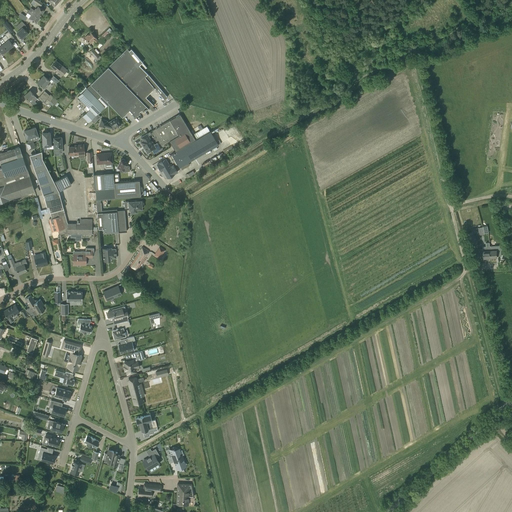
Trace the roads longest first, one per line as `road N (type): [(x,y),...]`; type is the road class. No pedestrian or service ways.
road 1 (track): [(204,427),(466,269)]
road 2 (track): [(464,261),(202,410)]
road 3 (residential): [(0,300),(32,281),(106,277),(143,236)]
road 4 (unclassified): [(388,511),(511,400)]
road 5 (track): [(449,206),(408,58)]
road 6 (unclassified): [(119,142),(0,102)]
